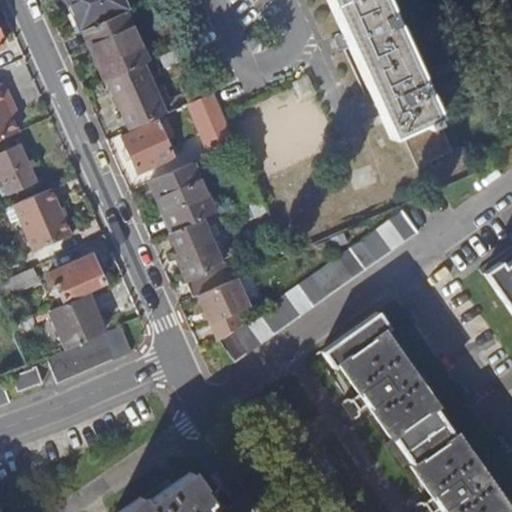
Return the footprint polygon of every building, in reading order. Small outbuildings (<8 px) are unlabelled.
[(67,0),(81,31),(83,31),(124,12),(125,12),(120,0),(67,0)] [(382,0),(325,0),(389,139),(400,133),(415,169),(451,153),(435,118),(436,118),(382,0)] [(106,80),(142,64),(146,62),(124,12),(83,31),(105,80),(106,80)] [(186,58),(181,46),(159,56),(165,67),(186,58)] [(129,131),(182,106),(177,95),(168,99),(164,88),(155,92),(142,64),(106,80),(129,131)] [(5,82),(0,84),(0,141),(21,132),(14,116),(8,105),(14,102),(5,82)] [(204,100),(217,127),(225,124),(212,97),(204,100)] [(203,133),(217,127),(204,100),(191,107),(203,133)] [(19,114),(14,102),(8,105),(14,116),(19,114)] [(173,158),(156,121),(122,137),(138,173),(173,158)] [(221,137),(217,127),(203,133),(207,143),(221,137)] [(0,177),(7,195),(36,182),(20,146),(0,154),(0,177)] [(173,230),(199,220),(213,213),(191,163),(149,181),(163,213),(161,214),(162,216),(166,215),(173,230)] [(52,189),(15,205),(36,250),(72,234),(52,189)] [(261,211),(264,210),(257,194),(245,200),(259,229),(267,225),(261,211)] [(241,323),(219,338),(234,361),(417,231),(402,210),(241,323)] [(234,277),(238,275),(231,261),(220,266),(199,220),(173,230),(170,232),(178,253),(177,254),(181,264),(179,265),(192,295),(195,294),(234,277)] [(52,274),(58,288),(64,287),(69,298),(104,283),(96,267),(92,268),(88,258),(52,274)] [(499,262),(483,274),(511,313),(511,260),(503,267),(499,262)] [(30,269),(0,283),(0,299),(2,304),(16,298),(13,291),(36,282),(30,269)] [(234,277),(195,294),(215,341),(219,338),(241,323),(236,311),(247,306),(234,277)] [(49,310),(66,349),(81,343),(103,333),(86,293),(49,310)] [(339,343),(322,354),(334,370),(338,367),(390,439),(393,437),(414,466),(411,468),(442,511),(506,511),(508,510),(455,436),(453,438),(432,409),(435,407),(383,335),(389,331),(377,315),(339,343)] [(119,326),(46,360),(56,384),(131,351),(119,326)] [(34,366),(10,376),(16,390),(35,383),(37,386),(42,383),(34,366)] [(0,404),(10,401),(0,377),(0,404)] [(216,511),(198,486),(200,485),(190,471),(145,502),(141,495),(117,511),(216,511)]
